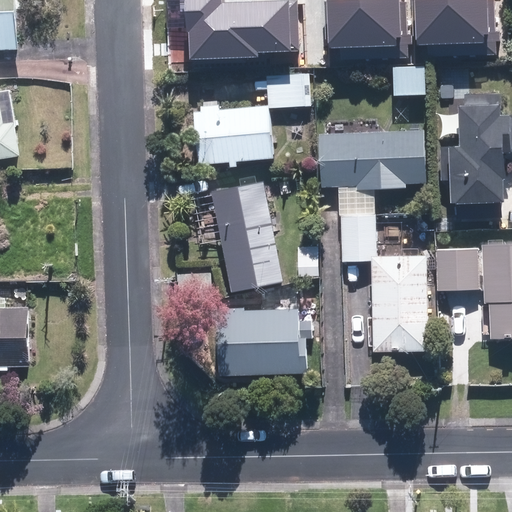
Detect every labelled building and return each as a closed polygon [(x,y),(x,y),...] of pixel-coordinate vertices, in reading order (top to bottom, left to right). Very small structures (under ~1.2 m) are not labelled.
[(10,0),(0,0),(0,51),(14,50),(10,0)] [(184,0),(187,59),(299,54),(297,1),(219,4),(219,0),(184,0)] [(398,0),(343,0),(326,1),(329,48),(342,48),(343,59),(408,56),(405,4),(399,4),(398,0)] [(486,0),(413,0),(416,45),(430,45),(430,56),(495,53),(493,1),(486,1),(486,0)] [(394,67),(394,95),(425,95),(424,67),(394,67)] [(307,75),(268,77),(269,107),(309,104),(307,75)] [(470,106),(455,107),(457,149),(452,149),(454,202),(500,200),(498,150),(511,149),(511,117),(497,118),(496,93),(469,94),(470,106)] [(195,114),(199,164),(271,158),(266,108),(195,114)] [(0,158),(12,156),(7,127),(0,128),(0,158)] [(421,132),(317,136),(319,188),(340,187),(343,262),(370,261),(375,352),(426,350),(422,257),(375,259),(371,186),(423,183),(421,132)] [(258,183),(208,194),(228,294),(279,284),(258,183)] [(318,247),(295,246),(294,279),(317,279),(318,247)] [(511,247),(480,248),(482,302),(485,302),(486,338),(511,336),(511,247)] [(473,253),(434,253),(435,290),(474,290),(473,253)] [(209,275),(172,275),(173,306),(209,306),(209,275)] [(20,312),(0,312),(0,365),(21,365),(20,312)] [(299,317),(214,318),(215,375),(300,374),(299,317)]
